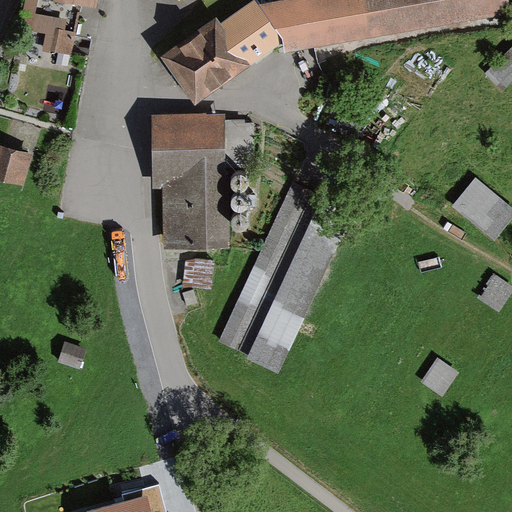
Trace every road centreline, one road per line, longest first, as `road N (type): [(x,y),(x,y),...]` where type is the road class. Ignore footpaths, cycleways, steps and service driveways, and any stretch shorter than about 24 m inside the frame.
road 1 (residential): [(169,367),(150,286),(129,111),(126,0)]
road 2 (residential): [(343,511),(169,367)]
road 3 (residential): [(169,367),(209,511)]
